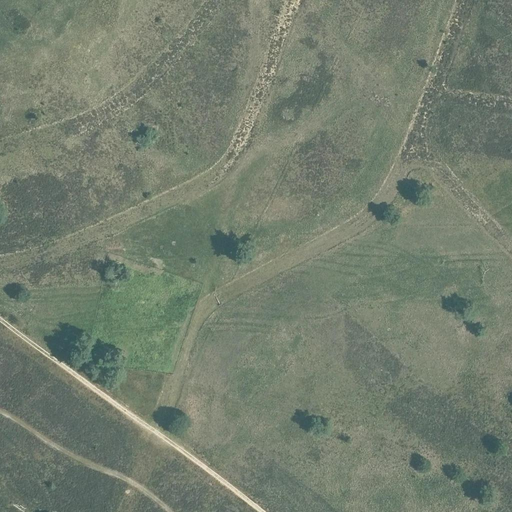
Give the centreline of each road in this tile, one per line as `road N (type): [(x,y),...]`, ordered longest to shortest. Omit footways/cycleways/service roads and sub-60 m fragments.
road 1 (track): [(0,318),(262,511)]
road 2 (unknown): [(0,412),(122,476),(170,511)]
